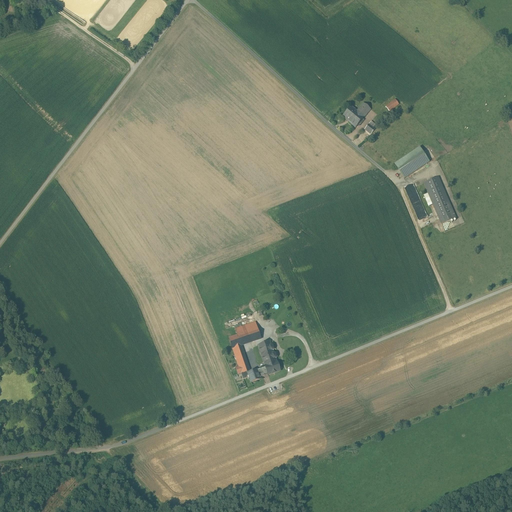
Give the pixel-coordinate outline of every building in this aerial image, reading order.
[(390,112),(400,104),(395,99),(386,106),(390,112)] [(357,112),(363,118),(371,110),(364,104),(357,112)] [(352,108),(343,118),(355,128),(363,118),(357,112),(352,108)] [(365,130),(371,134),(377,124),(371,121),(365,130)] [(393,166),(402,179),(427,162),(418,149),(393,166)] [(437,178),(422,185),(440,225),(455,218),(437,178)] [(229,338),(232,349),(241,346),(261,339),(255,324),(247,326),(249,331),(229,338)] [(276,362),(270,342),(259,346),(266,365),(276,362)] [(241,346),(232,349),(238,366),(235,368),(238,374),(241,373),(241,374),(250,371),(241,346)] [(266,365),(266,366),(268,374),(280,370),(277,362),(276,362),(266,365)] [(263,374),(262,369),(256,371),(256,370),(256,369),(248,372),(251,382),(259,379),(258,377),(258,375),(263,374)]
